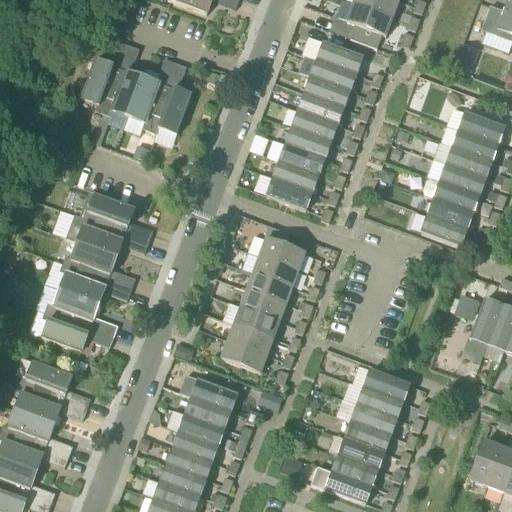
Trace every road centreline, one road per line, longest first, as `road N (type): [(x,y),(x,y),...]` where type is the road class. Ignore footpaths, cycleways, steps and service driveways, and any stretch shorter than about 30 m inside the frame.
road 1 (residential): [(92,511),(209,198)]
road 2 (residential): [(355,358),(385,271),(377,259),(209,198)]
road 3 (residential): [(209,198),(284,0)]
road 4 (unknown): [(260,64),(108,12)]
road 5 (unknown): [(209,198),(59,153)]
